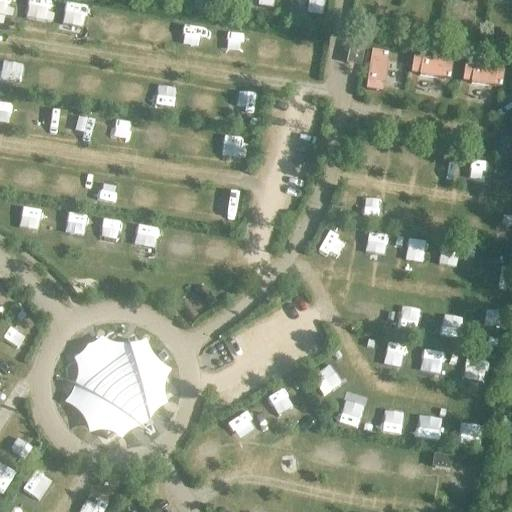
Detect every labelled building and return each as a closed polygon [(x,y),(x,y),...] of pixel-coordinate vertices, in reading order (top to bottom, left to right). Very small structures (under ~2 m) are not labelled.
[(257,0),(257,7),(271,9),(272,0),(257,0)] [(308,0),(306,14),(320,17),(323,0),(308,0)] [(414,32),(419,0),(406,0),(402,29),(414,32)] [(456,1),(449,0),(443,0),(438,35),(450,37),(456,1)] [(471,1),(465,37),(477,39),(483,2),(471,1)] [(371,51),(365,91),(382,93),(387,54),(371,51)] [(413,58),(410,75),(449,81),(451,64),(413,58)] [(461,82),(501,88),(503,72),(463,66),(461,82)] [(131,342),(107,361),(109,364),(94,375),(92,372),(68,391),(106,441),(130,422),(129,419),(143,408),(145,411),(169,392),(131,342)]
